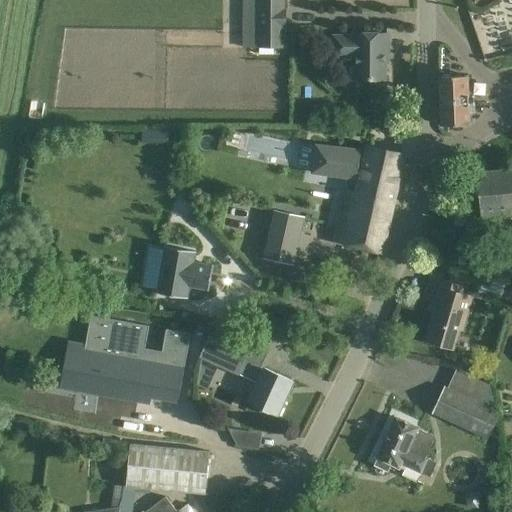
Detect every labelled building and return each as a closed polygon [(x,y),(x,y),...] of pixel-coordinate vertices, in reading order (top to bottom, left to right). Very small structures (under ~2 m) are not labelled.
[(244,34),(244,47),(260,47),(273,47),(283,47),(283,26),(286,26),(286,10),(283,10),(282,0),(259,0),(260,34),(244,34)] [(335,37),(335,56),(354,56),(354,80),(384,80),(384,55),(387,55),(388,34),(354,34),(354,37),(335,37)] [(302,43),(302,58),(314,58),(314,43),(302,43)] [(468,83),(468,76),(440,77),(442,125),(470,124),(470,117),(474,117),(473,83),(468,83)] [(158,129),(142,129),(142,143),(158,142),(158,129)] [(315,144),(311,173),(358,180),(359,175),(361,175),(355,200),(359,201),(356,213),(343,210),(335,241),(362,248),(382,252),(405,154),(386,150),(368,146),(362,169),(360,168),(362,149),(315,144)] [(511,169),(477,173),(481,216),(501,215),(511,213),(511,169)] [(266,257),(293,264),(304,218),(296,216),(276,212),(266,257)] [(209,290),(213,265),(212,265),(193,262),(195,253),(196,253),(196,251),(165,246),(165,247),(157,292),(156,293),(188,299),(188,297),(187,297),(189,286),(208,290),(209,290)] [(511,283),(477,273),(472,289),(511,300),(511,283)] [(465,286),(431,276),(424,299),(436,303),(425,341),(454,349),(460,328),(463,329),(472,296),(463,293),(465,286)] [(91,315),(78,384),(178,403),(191,333),(166,329),(162,351),(145,348),(149,326),(91,315)] [(213,327),(199,357),(239,375),(240,374),(259,382),(250,401),(278,414),(293,381),(261,367),(267,352),(244,341),(248,332),(240,329),(236,338),(213,327)] [(504,413),(446,387),(434,414),(491,441),(504,413)] [(380,458),(376,465),(391,472),(394,465),(396,465),(399,467),(401,463),(422,473),(430,477),(437,462),(429,458),(426,456),(435,436),(418,428),(414,426),(396,417),(377,457),(380,458)] [(103,437),(102,443),(127,449),(128,442),(103,437)] [(123,511),(135,444),(130,444),(126,486),(115,485),(112,507),(86,511),(123,511)] [(135,444),(123,511),(132,511),(135,487),(206,494),(210,452),(135,444)] [(177,511),(166,496),(144,511),(193,511),(188,504),(177,511)] [(37,511),(36,503),(18,506),(18,511),(37,511)]
